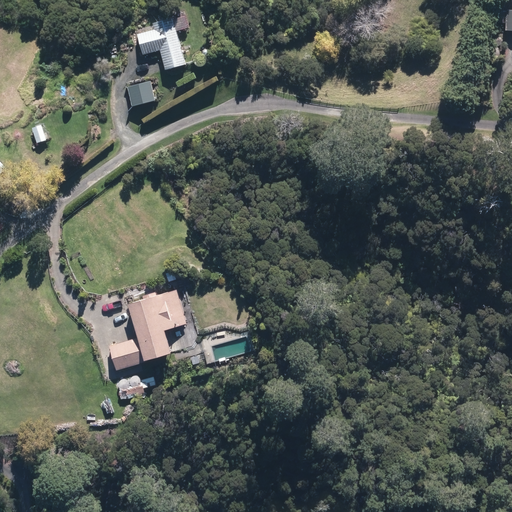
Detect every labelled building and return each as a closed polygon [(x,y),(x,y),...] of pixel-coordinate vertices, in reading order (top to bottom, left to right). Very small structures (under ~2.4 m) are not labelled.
[(511,29),(511,10),(504,10),(504,12),(496,12),(494,22),(503,22),(503,29),(511,29)] [(182,63),(170,16),(150,21),(151,28),(134,33),(140,53),(157,49),(162,69),(182,63)] [(115,53),(104,55),(108,75),(116,74),(119,73),(115,53)] [(197,69),(198,70),(200,70),(202,70),(203,69),(204,68),(205,68),(206,66),(207,65),(208,64),(208,63),(208,61),(208,60),(207,58),(206,57),(206,56),(205,55),(203,54),(202,54),(201,53),(199,53),(198,54),(196,54),(195,55),(194,56),(193,57),(192,58),(192,59),(191,60),(191,62),(192,63),(192,65),(193,66),(193,67),(194,68),(196,69),(197,69)] [(41,126),(31,129),(36,145),(46,142),(45,141),(48,140),(46,134),(43,135),(41,126)] [(173,272),(162,277),(167,288),(178,283),(173,272)] [(121,369),(179,352),(172,328),(189,323),(180,289),(160,295),(159,291),(146,294),(148,299),(136,302),(146,335),(114,345),(121,369)] [(201,361),(199,355),(192,357),(195,364),(201,361)] [(138,373),(113,383),(121,403),(146,393),(138,373)] [(144,379),(146,388),(159,385),(157,375),(144,379)] [(112,398),(104,401),(108,413),(116,410),(112,398)]
